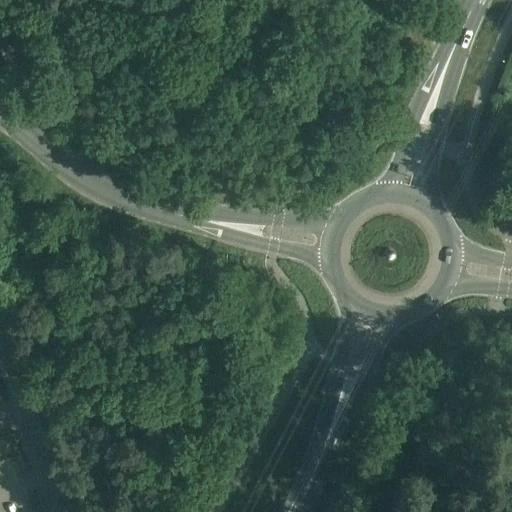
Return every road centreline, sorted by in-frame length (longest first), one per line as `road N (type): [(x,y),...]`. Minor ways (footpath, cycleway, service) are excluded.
road 1 (tertiary): [(323,242),(133,204),(72,173),(0,100)]
road 2 (tertiary): [(409,191),(439,83),(479,0)]
road 3 (tertiary): [(300,511),(364,318)]
road 4 (residential): [(0,343),(48,475)]
road 5 (tertiary): [(364,318),(412,319),(434,306),(457,264)]
